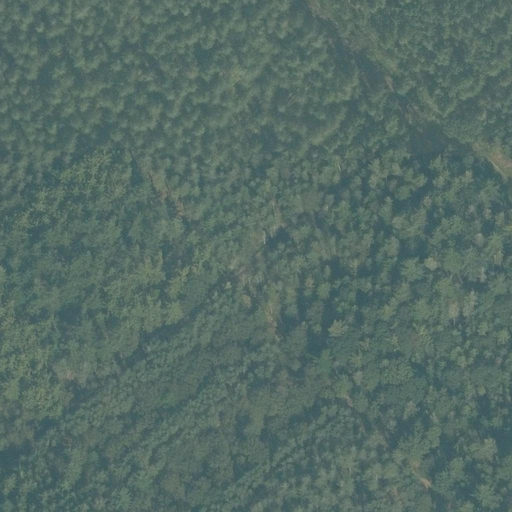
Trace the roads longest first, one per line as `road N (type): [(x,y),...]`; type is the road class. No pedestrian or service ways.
road 1 (track): [(0,466),(434,120)]
road 2 (track): [(511,200),(319,0)]
